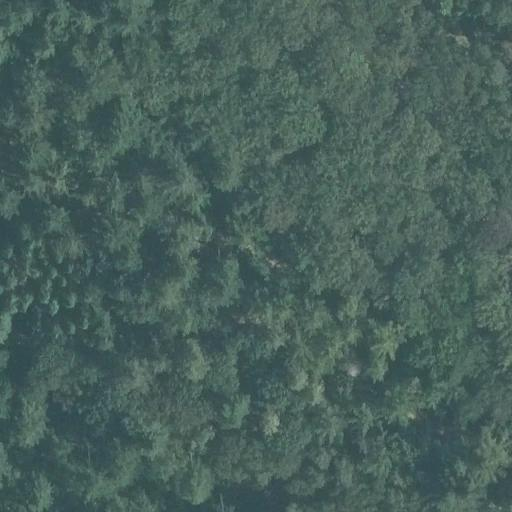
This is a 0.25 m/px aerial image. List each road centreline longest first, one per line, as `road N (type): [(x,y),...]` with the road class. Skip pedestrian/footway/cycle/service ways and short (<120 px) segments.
road 1 (track): [(0,331),(286,437),(511,508)]
road 2 (track): [(511,144),(367,0)]
